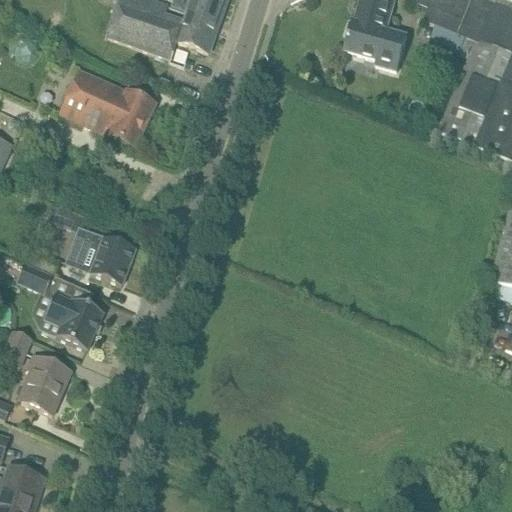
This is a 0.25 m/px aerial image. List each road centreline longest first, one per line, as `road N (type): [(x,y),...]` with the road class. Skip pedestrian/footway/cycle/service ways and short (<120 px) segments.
road 1 (tertiary): [(106,511),(259,0)]
road 2 (track): [(123,451),(268,511)]
